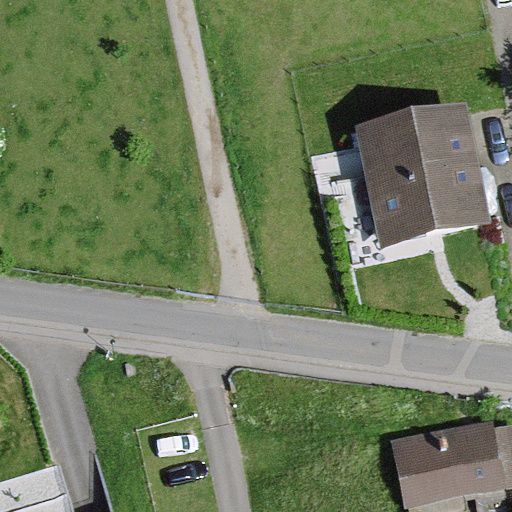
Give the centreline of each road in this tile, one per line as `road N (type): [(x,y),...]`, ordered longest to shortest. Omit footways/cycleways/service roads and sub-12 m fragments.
road 1 (unclassified): [(0,305),(511,373)]
road 2 (unknown): [(35,309),(95,511)]
